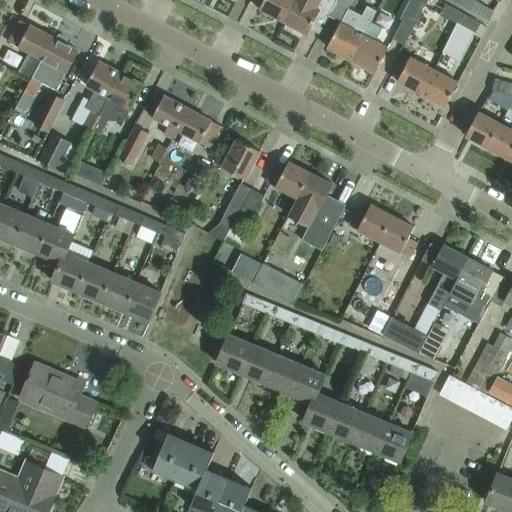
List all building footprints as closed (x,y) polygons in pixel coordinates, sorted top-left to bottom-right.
[(283,22),(294,0),(263,0),(259,9),(283,22)] [(336,0),(294,0),(283,22),(307,34),(320,9),(317,8),(321,0),(328,0),(335,3),(336,0)] [(403,45),(426,0),(409,0),(399,19),(402,20),(392,39),(403,45)] [(474,0),(469,0),(465,8),(488,21),(494,11),(474,0)] [(457,24),(463,14),(445,4),(439,14),(456,24),(457,24)] [(351,60),(371,22),(376,11),(367,6),(362,16),(347,8),(327,47),(351,60)] [(442,52),(443,52),(460,62),(475,34),(481,38),(487,27),(475,21),(463,14),(457,24),(456,24),(442,52)] [(8,43),(41,60),(53,37),(20,20),(8,43)] [(371,22),(351,60),(375,72),(388,47),(375,41),(382,28),(371,22)] [(53,37),(41,60),(24,92),(33,97),(41,81),(56,90),(77,50),(64,43),(66,39),(59,35),(57,40),(53,37)] [(421,94),(434,69),(410,57),(397,82),(421,94)] [(83,98),(72,119),(82,125),(91,129),(107,98),(121,73),(99,62),(89,79),(85,87),(95,91),(89,101),(83,98)] [(434,69),(421,94),(445,107),(458,82),(434,69)] [(91,129),(90,130),(91,130),(100,134),(108,120),(123,121),(129,110),(133,102),(142,85),(121,73),(107,98),(91,129)] [(511,100),(511,83),(495,79),(492,90),(493,90),(488,99),(507,110),(511,100)] [(49,93),(34,124),(49,132),(64,101),(49,93)] [(181,133),(192,111),(163,96),(152,118),(167,126),(163,134),(172,139),(176,130),(181,133)] [(192,111),(181,133),(209,148),(221,126),(192,111)] [(487,147),(500,123),(478,112),(465,136),(487,147)] [(509,158),(511,152),(511,129),(500,123),(487,147),(509,158)] [(131,165),(149,133),(135,126),(118,158),(131,165)] [(57,169),(71,142),(52,133),(39,159),(57,169)] [(237,139),(227,157),(222,168),(245,180),(260,151),(237,139)] [(159,143),(152,157),(160,161),(167,147),(159,143)] [(0,164),(16,171),(19,163),(0,154),(0,164)] [(199,161),(185,188),(196,194),(210,166),(199,161)] [(296,198),(310,172),(289,161),(283,172),(274,167),(266,182),(296,198)] [(108,172),(85,162),(79,174),(102,185),(108,172)] [(39,181),(43,173),(19,163),(16,171),(39,181)] [(324,198),(326,194),(332,184),(310,172),(296,198),(288,215),(309,225),(301,240),(321,250),(343,208),(324,198)] [(63,191),(66,183),(43,173),(39,181),(63,191)] [(86,202),(90,193),(66,183),(63,191),(86,202)] [(228,233),(251,190),(240,184),(216,230),(213,236),(223,242),(228,233)] [(251,190),(228,233),(236,237),(246,218),(251,221),(264,196),(251,190)] [(110,212),(113,203),(90,193),(86,202),(110,212)] [(165,210),(182,218),(187,206),(171,198),(165,210)] [(134,222),(137,213),(113,203),(110,212),(134,222)] [(0,237),(13,243),(26,214),(2,204),(0,208),(0,237)] [(379,241),(392,215),(371,204),(365,215),(356,210),(349,225),(379,241)] [(157,232),(161,224),(137,213),(134,222),(157,232)] [(37,253),(49,224),(26,214),(13,243),(37,253)] [(189,223),(192,217),(186,214),(183,220),(189,223)] [(392,215),(379,241),(381,242),(375,252),(400,265),(406,255),(409,257),(417,242),(408,237),(414,227),(392,215)] [(195,226),(198,221),(192,217),(189,223),(195,226)] [(201,230),(204,224),(198,221),(195,226),(201,230)] [(73,234),(49,224),(37,253),(60,263),(61,263),(66,252),(73,234)] [(161,224),(157,232),(182,242),(185,234),(161,224)] [(207,233),(210,227),(204,224),(201,230),(207,233)] [(213,236),(216,230),(210,227),(207,233),(213,236)] [(132,253),(149,258),(154,238),(137,234),(132,253)] [(333,234),(328,245),(335,249),(341,238),(333,234)] [(451,289),(457,278),(468,257),(467,258),(444,245),(444,244),(443,244),(441,248),(432,265),(444,272),(427,304),(441,311),(448,298),(447,298),(451,289)] [(76,291),(89,262),(66,252),(61,263),(60,263),(53,281),(76,291)] [(304,296),(315,275),(276,253),(265,274),(304,296)] [(480,296),(490,301),(503,276),(493,271),(493,270),(492,270),(492,271),(468,258),(468,257),(457,278),(482,292),(480,296)] [(399,278),(410,284),(420,267),(409,261),(399,278)] [(100,301),(112,272),(89,262),(76,291),(100,301)] [(124,311),(136,282),(112,272),(100,301),(124,311)] [(504,301),(511,305),(511,280),(503,276),(490,301),(501,307),(504,301)] [(136,282),(124,311),(148,321),(160,292),(136,282)] [(266,312),(270,304),(246,294),(243,303),(266,312)] [(290,322),(293,314),(270,304),(266,312),(290,322)] [(314,332),(317,323),(293,314),(290,322),(314,332)] [(382,335),(418,353),(427,336),(392,317),(382,335)] [(337,342),(341,333),(317,323),(314,332),(337,342)] [(0,338),(2,334),(0,333),(0,383),(10,361),(0,356),(0,338)] [(361,352),(365,343),(341,333),(337,342),(361,352)] [(486,394),(511,344),(511,339),(500,333),(492,346),(487,343),(465,383),(468,385),(478,390),(486,394)] [(241,373),(253,344),(229,334),(217,363),(241,373)] [(425,339),(418,353),(433,359),(440,346),(425,339)] [(385,362),(389,353),(365,343),(361,352),(385,362)] [(264,383),(276,354),(253,344),(241,373),(264,383)] [(409,372),(413,363),(389,353),(385,362),(409,372)] [(288,393),(300,364),(276,354),(264,383),(288,393)] [(30,373),(28,378),(20,398),(66,417),(84,425),(94,402),(78,395),(83,383),(74,379),(72,383),(54,375),(55,371),(36,363),(31,374),(30,373)] [(413,363),(409,372),(433,382),(436,373),(413,363)] [(312,403),(316,392),(324,374),(300,364),(288,393),(312,403)] [(449,399),(459,380),(449,375),(439,394),(449,399)] [(511,385),(498,378),(489,394),(511,406),(511,385)] [(468,385),(465,383),(459,380),(449,399),(458,404),(468,385)] [(468,409),(478,390),(468,385),(458,404),(468,409)] [(488,395),(486,394),(478,390),(468,409),(478,414),(488,395)] [(328,431),(340,402),(316,392),(312,403),(304,421),(328,431)] [(487,419),(497,400),(488,395),(478,414),(487,419)] [(497,424),(507,405),(497,400),(487,419),(497,424)] [(352,441),(364,412),(340,402),(328,431),(352,441)] [(507,429),(511,418),(511,407),(507,405),(497,424),(507,429)] [(375,451),(388,422),(364,412),(352,441),(375,451)] [(388,422),(375,451),(399,461),(412,432),(388,422)] [(174,480),(188,448),(182,445),(184,441),(169,435),(169,433),(168,433),(152,471),(174,480)] [(206,470),(214,452),(213,452),(211,457),(204,454),(206,450),(191,444),(192,443),(191,442),(188,448),(174,480),(197,490),(206,470)] [(47,511),(62,477),(44,469),(27,462),(19,480),(0,471),(0,508),(8,511),(47,511)] [(222,477),(206,470),(197,490),(190,506),(203,511),(213,511),(226,483),(220,480),(222,477)] [(510,511),(511,508),(511,478),(498,473),(486,502),(510,511)] [(240,511),(244,504),(244,505),(252,488),(251,487),(249,493),(242,490),(244,486),(229,480),(229,478),(228,478),(226,483),(213,511),(240,511)]
